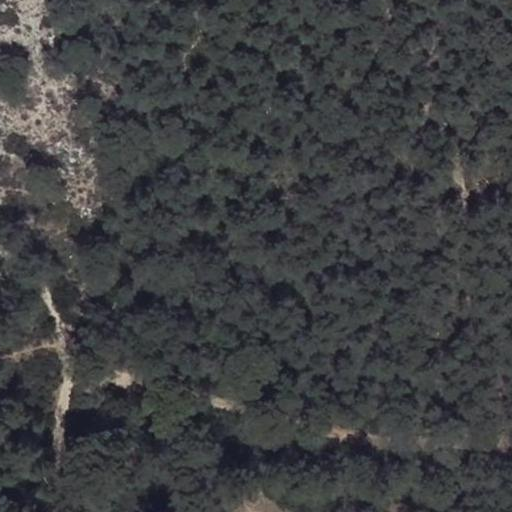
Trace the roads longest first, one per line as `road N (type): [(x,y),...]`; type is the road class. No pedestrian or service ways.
road 1 (track): [(383,0),(418,58),(434,119),(459,166),(455,239),(464,309),(501,452)]
road 2 (track): [(89,379),(112,380),(168,405),(293,424),(425,458),(511,451)]
road 3 (track): [(68,511),(63,401),(89,379)]
